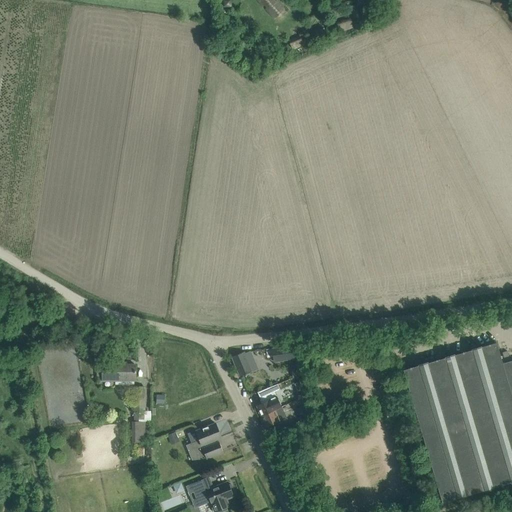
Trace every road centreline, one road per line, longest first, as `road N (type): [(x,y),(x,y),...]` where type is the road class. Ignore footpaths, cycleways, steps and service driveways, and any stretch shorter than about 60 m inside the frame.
road 1 (residential): [(210,341),(511,303)]
road 2 (residential): [(290,511),(210,341)]
